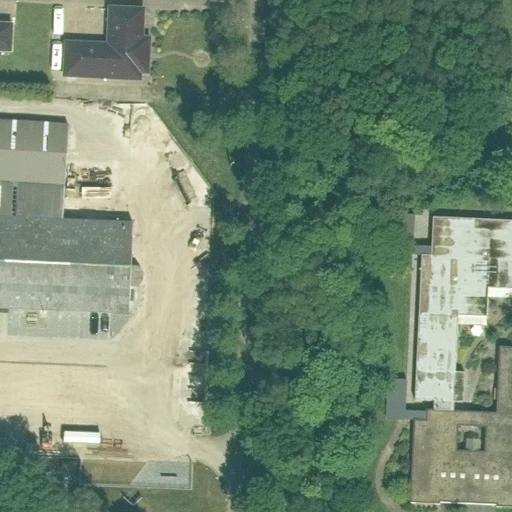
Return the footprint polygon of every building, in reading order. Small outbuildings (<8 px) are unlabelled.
[(65,54),(64,77),(139,80),(139,76),(148,76),(150,39),(141,39),(142,11),(110,10),(108,47),(95,46),(85,55),(65,54)] [(0,51),(10,52),(12,24),(0,23),(0,51)] [(0,309),(128,315),(132,225),(62,221),(67,126),(0,122),(0,309)] [(395,216),(394,256),(412,257),(413,216),(395,216)] [(486,318),(487,290),(511,290),(511,222),(432,219),(430,258),(420,257),(414,402),(433,403),(433,412),(453,413),(453,404),(463,404),(464,374),(455,374),(457,317),(486,318)] [(511,349),(498,349),(495,415),(453,413),(433,412),(425,412),(424,422),(412,422),(408,505),(511,509),(511,349)] [(387,381),(385,421),(404,422),(405,381),(387,381)]
